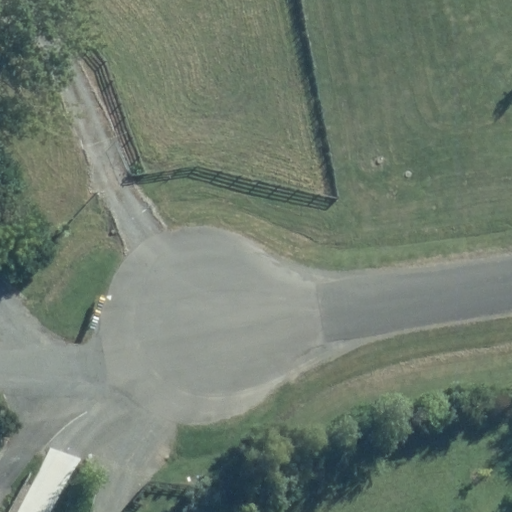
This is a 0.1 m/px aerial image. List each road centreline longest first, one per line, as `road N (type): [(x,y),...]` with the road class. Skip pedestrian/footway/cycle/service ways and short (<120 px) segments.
road 1 (residential): [(511,283),(197,332)]
road 2 (unknown): [(197,332),(128,442),(99,511)]
